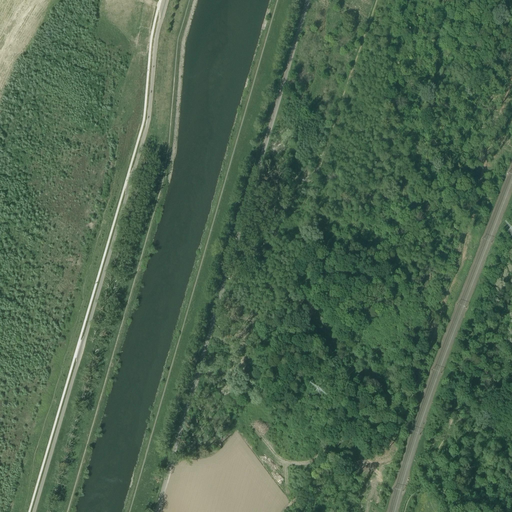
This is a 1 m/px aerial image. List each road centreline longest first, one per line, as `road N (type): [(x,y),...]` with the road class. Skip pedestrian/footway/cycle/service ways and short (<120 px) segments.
road 1 (tertiary): [(155,511),(307,0)]
road 2 (unclassified): [(33,511),(146,128),(166,0)]
